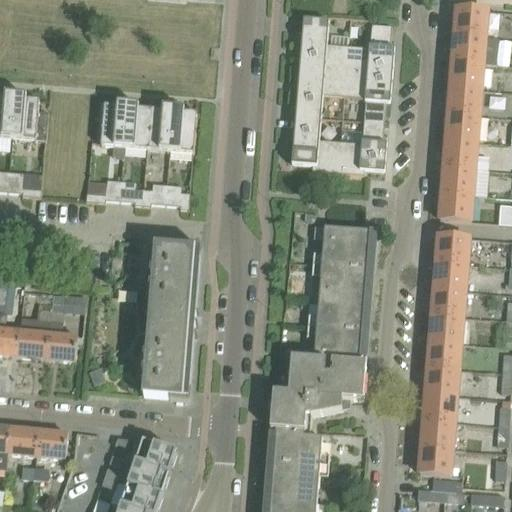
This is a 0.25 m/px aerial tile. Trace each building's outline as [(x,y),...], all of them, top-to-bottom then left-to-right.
[(485,41),(487,14),(456,12),(454,39),(485,41)] [(346,75),(348,50),(326,49),(328,25),(304,23),(301,51),(305,52),(305,58),(301,58),(300,72),(346,75)] [(346,75),(391,79),(392,65),(389,65),(391,30),(371,28),(369,52),(348,50),(346,75)] [(483,68),(485,41),(454,39),(452,65),(483,68)] [(481,94),(483,68),(452,65),(450,92),(481,94)] [(344,101),(346,75),(300,72),(299,86),(303,86),(302,92),(298,92),(296,120),(320,122),(322,99),(344,101)] [(390,93),(391,79),(346,75),(344,101),(365,102),(363,125),(384,127),(386,92),(390,93)] [(479,120),(481,94),(450,92),(448,118),(479,120)] [(0,140),(12,142),(15,101),(0,99),(0,140)] [(39,103),(15,101),(12,142),(35,143),(39,103)] [(100,149),(124,151),(127,110),(104,108),(100,149)] [(147,153),(150,112),(127,110),(124,151),(147,153)] [(169,155),(173,114),(150,112),(147,153),(169,155)] [(173,114),(169,155),(193,156),(196,116),(173,114)] [(477,147),(479,120),(448,118),(446,144),(477,147)] [(318,144),(320,122),(296,120),(294,147),(298,147),(297,154),(294,154),(292,168),(296,168),(296,169),(312,170),(312,175),(327,176),(338,177),(340,146),(318,144)] [(381,161),(384,127),(363,125),(362,148),(340,146),(338,177),(348,178),(348,177),(363,179),(364,174),(380,175),(384,175),(385,161),(381,161)] [(475,173),(477,147),(446,144),(444,170),(475,173)] [(473,199),(475,173),(444,170),(442,197),(473,199)] [(0,194),(7,195),(9,176),(0,174),(0,194)] [(41,193),(22,192),(23,177),(9,176),(7,195),(22,196),(22,200),(41,201),(41,193)] [(119,204),(121,185),(106,184),(105,199),(86,197),(85,205),(105,207),(105,203),(119,204)] [(143,193),(135,192),(136,187),(121,185),(119,204),(134,206),(134,209),(142,210),(143,193)] [(165,208),(167,189),(152,188),(152,194),(143,193),(142,210),(150,210),(151,206),(165,208)] [(190,197),(181,196),(181,190),(167,189),(165,208),(180,209),(179,213),(188,213),(190,197)] [(470,226),(473,199),(442,197),(440,224),(470,226)] [(511,210),(501,209),(498,228),(511,229),(511,210)] [(366,361),(361,361),(370,248),(376,248),(377,235),(373,235),(373,236),(348,234),(348,233),(314,230),(313,243),(324,244),(314,363),(291,361),(289,396),(273,395),(270,438),(275,438),(298,439),(310,440),(312,420),(342,414),(342,413),(341,413),(342,402),(363,404),(366,361)] [(436,267),(467,269),(469,242),(438,240),(436,267)] [(199,253),(194,253),(156,250),(154,277),(150,277),(150,278),(154,278),(153,288),(149,287),(149,288),(153,289),(147,362),(143,362),(143,363),(147,363),(146,372),(143,372),(143,373),(146,373),(144,401),(186,404),(187,403),(182,403),(184,376),(190,377),(192,340),(197,340),(197,339),(195,339),(195,329),(198,330),(198,328),(196,328),(196,319),(199,319),(199,318),(194,318),(197,281),(192,281),(194,254),(198,255),(199,253)] [(465,295),(467,269),(436,267),(434,293),(465,295)] [(463,322),(465,295),(434,293),(432,319),(463,322)] [(37,323),(37,324),(50,325),(51,315),(38,314),(37,323)] [(51,315),(50,325),(62,327),(63,316),(51,315)] [(461,348),(463,322),(432,319),(430,346),(461,348)] [(0,332),(0,358),(18,360),(20,334),(0,332)] [(20,334),(18,360),(46,363),(49,337),(20,334)] [(49,337),(46,363),(75,366),(77,346),(78,340),(49,337)] [(459,374),(461,348),(430,346),(428,372),(459,374)] [(502,377),(511,378),(511,366),(511,359),(503,359),(502,377)] [(457,401),(459,374),(428,372),(426,398),(457,401)] [(510,397),(511,378),(502,377),(501,397),(510,397)] [(454,427),(457,401),(426,398),(424,424),(454,427)] [(498,430),(507,431),(509,413),(499,412),(498,430)] [(452,453),(454,427),(424,424),(421,451),(452,453)] [(0,472),(6,473),(8,457),(11,432),(0,430),(0,472)] [(506,450),(507,431),(498,430),(497,449),(506,450)] [(11,432),(8,457),(22,458),(20,471),(23,472),(23,481),(34,483),(35,473),(36,460),(39,434),(11,432)] [(39,434),(36,460),(64,463),(65,463),(66,457),(68,437),(39,434)] [(340,447),(339,437),(329,438),(330,446),(340,447)] [(292,511),(298,439),(275,438),(269,511),(292,511)] [(315,511),(321,441),(310,440),(298,439),(292,511),(315,511)] [(131,443),(117,442),(115,449),(128,454),(131,443)] [(143,444),(142,445),(135,467),(169,478),(177,455),(143,444)] [(450,480),(452,453),(421,451),(419,478),(450,480)] [(505,465),(496,465),(494,484),(504,484),(505,465)] [(169,478),(135,467),(128,488),(162,500),(169,478)] [(120,476),(107,472),(104,480),(117,485),(120,476)] [(35,473),(34,483),(47,484),(48,474),(35,473)] [(117,485),(104,480),(101,489),(114,493),(117,485)] [(471,491),(490,492),(490,482),(472,480),(471,491)] [(158,511),(162,500),(128,488),(121,510),(126,511),(158,511)] [(437,496),(418,494),(417,504),(436,505),(437,496)] [(464,498),(445,496),(444,506),(463,507),(464,498)] [(498,501),(480,499),(479,508),(497,510),(498,501)]
